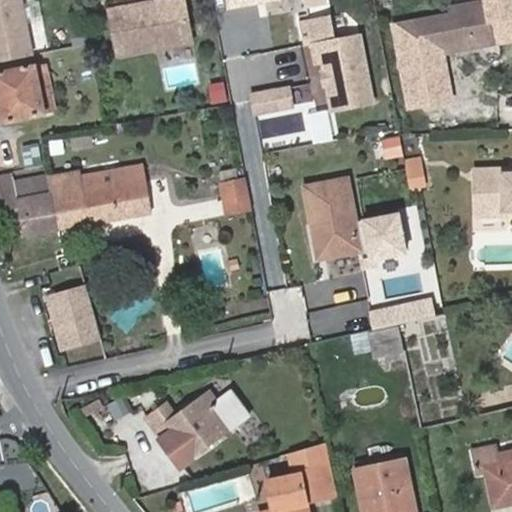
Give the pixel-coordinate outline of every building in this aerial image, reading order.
[(0,68),(22,64),(10,0),(0,1),(0,68)] [(406,52),(479,43),(475,0),(473,0),(440,5),(440,10),(401,15),(406,52)] [(140,12),(142,22),(105,28),(111,63),(149,57),(147,47),(183,41),(177,6),(140,12)] [(104,19),(105,28),(142,22),(140,12),(104,19)] [(322,28),(296,33),(301,56),(327,51),(322,28)] [(147,47),(149,57),(185,51),(183,41),(147,47)] [(327,51),(301,56),(305,74),(311,73),(320,122),(360,114),(347,47),(327,51)] [(36,71),(26,73),(33,120),(43,118),(36,71)] [(0,125),(33,120),(26,73),(0,76),(0,125)] [(217,95),(202,97),(205,112),(220,110),(217,95)] [(246,122),(271,118),(268,104),(244,109),(246,122)] [(82,172),(52,178),(62,228),(153,212),(145,164),(83,176),(82,172)] [(13,176),(0,178),(0,209),(18,206),(21,217),(26,236),(62,228),(52,178),(15,185),(13,176)] [(498,185),(472,185),(472,220),(499,221),(500,214),(511,213),(511,179),(498,179),(498,185)] [(209,210),(239,203),(236,184),(206,189),(209,210)] [(320,188),(291,194),(299,229),(305,228),(311,260),(354,250),(358,270),(397,262),(388,220),(341,229),(331,185),(320,188)] [(0,209),(0,221),(21,217),(18,206),(0,209)] [(305,262),(311,260),(305,228),(299,229),(305,262)] [(391,292),(392,298),(399,330),(430,324),(421,285),(391,292)] [(96,340),(86,291),(49,299),(59,348),(96,340)] [(392,332),(399,330),(392,298),(385,300),(392,332)] [(397,363),(392,336),(356,343),(362,370),(397,363)] [(215,407),(206,394),(199,399),(208,411),(215,407)] [(164,401),(142,416),(160,443),(158,444),(176,471),(247,423),(229,397),(215,407),(208,411),(199,399),(174,416),(164,401)] [(339,497),(327,450),(292,460),(298,481),(266,490),(272,511),(307,511),(306,506),(339,497)] [(481,479),(488,477),(487,470),(511,464),(511,455),(498,459),(496,453),(482,455),(482,462),(478,465),(481,479)] [(366,511),(418,511),(408,460),(357,471),(366,511)] [(511,504),(511,464),(487,470),(488,477),(494,509),(511,504)]
